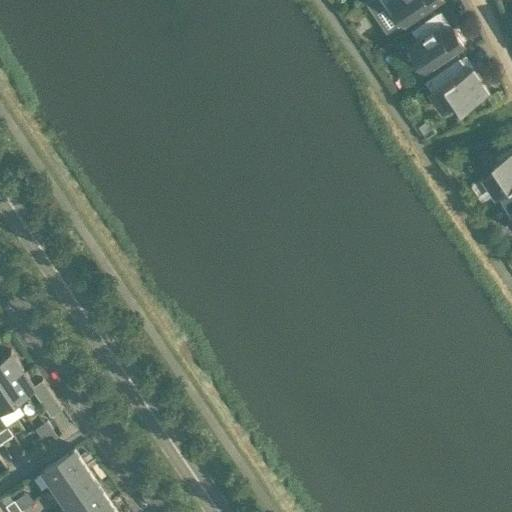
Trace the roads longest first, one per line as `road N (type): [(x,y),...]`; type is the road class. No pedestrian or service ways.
road 1 (tertiary): [(0,191),(218,511)]
road 2 (residential): [(0,281),(152,511)]
